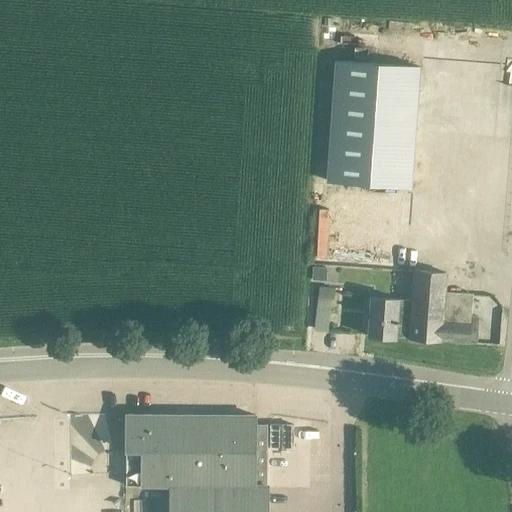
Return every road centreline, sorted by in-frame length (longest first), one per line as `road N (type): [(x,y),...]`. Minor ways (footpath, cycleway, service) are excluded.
road 1 (tertiary): [(511,406),(219,370),(0,372)]
road 2 (unknown): [(43,370),(64,470),(43,511)]
